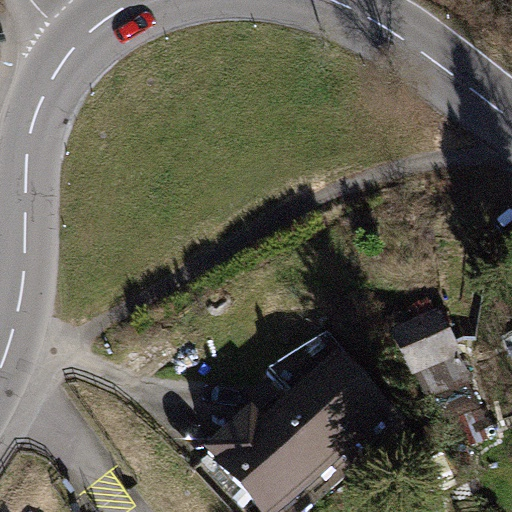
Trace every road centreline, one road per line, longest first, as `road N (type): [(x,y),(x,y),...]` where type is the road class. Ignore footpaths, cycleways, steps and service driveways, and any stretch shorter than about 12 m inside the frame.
road 1 (tertiary): [(0,378),(25,275),(33,129),(73,49)]
road 2 (tertiary): [(324,0),(412,42),(511,120)]
